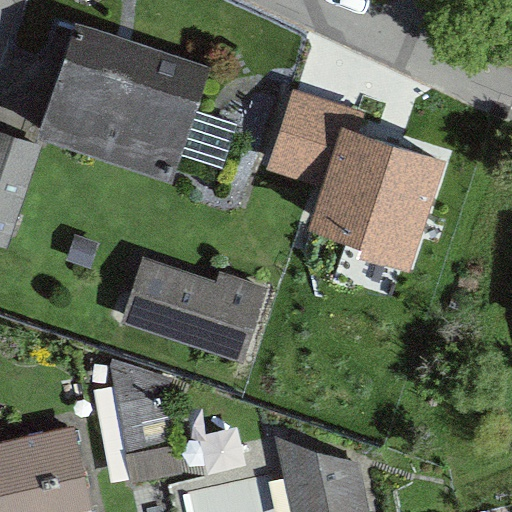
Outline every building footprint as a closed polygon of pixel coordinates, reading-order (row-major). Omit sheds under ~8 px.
[(233,67),(95,21),(57,137),(195,182),(233,67)] [(359,113),(296,92),(273,161),(332,181),(317,227),(406,257),(438,159),(353,131),(359,113)] [(54,148),(0,129),(0,245),(18,252),(54,148)] [(274,295),(154,253),(130,320),(251,362),(274,295)] [(109,511),(89,422),(0,441),(0,511),(109,511)] [(378,511),(365,441),(292,456),(303,511),(378,511)]
